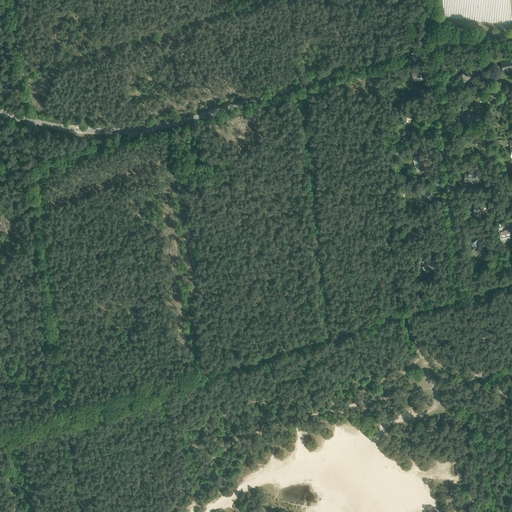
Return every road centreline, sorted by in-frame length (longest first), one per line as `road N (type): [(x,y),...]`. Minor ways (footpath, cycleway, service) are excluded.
road 1 (tertiary): [(511,38),(436,44),(154,127),(94,131),(28,121)]
road 2 (track): [(65,416),(13,0)]
road 3 (track): [(455,299),(65,416)]
road 4 (track): [(432,0),(455,299)]
road 5 (track): [(34,167),(165,125)]
